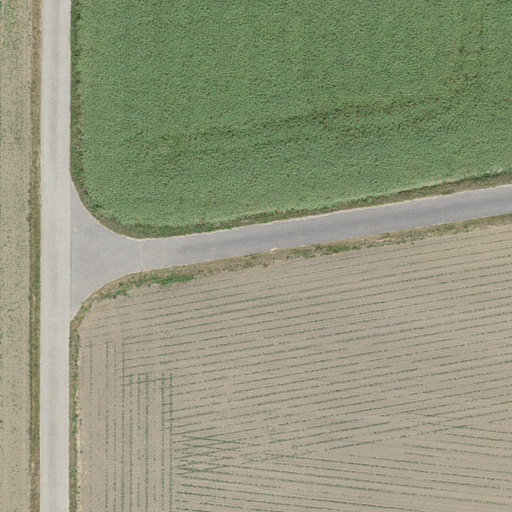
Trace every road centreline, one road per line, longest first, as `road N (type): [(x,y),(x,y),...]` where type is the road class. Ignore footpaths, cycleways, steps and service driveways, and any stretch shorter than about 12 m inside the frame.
road 1 (track): [(511,218),(63,274)]
road 2 (track): [(59,0),(63,274)]
road 3 (track): [(63,274),(61,511)]
